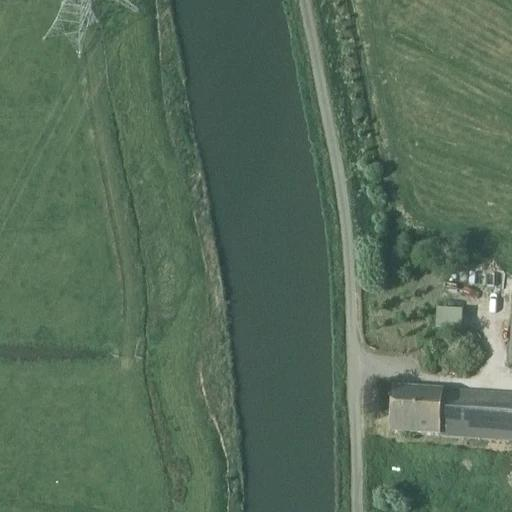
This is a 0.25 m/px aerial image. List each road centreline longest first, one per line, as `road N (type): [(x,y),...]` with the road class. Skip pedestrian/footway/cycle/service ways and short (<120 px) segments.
road 1 (unclassified): [(355,511),(349,283),(303,0)]
road 2 (track): [(76,0),(130,303),(123,391)]
